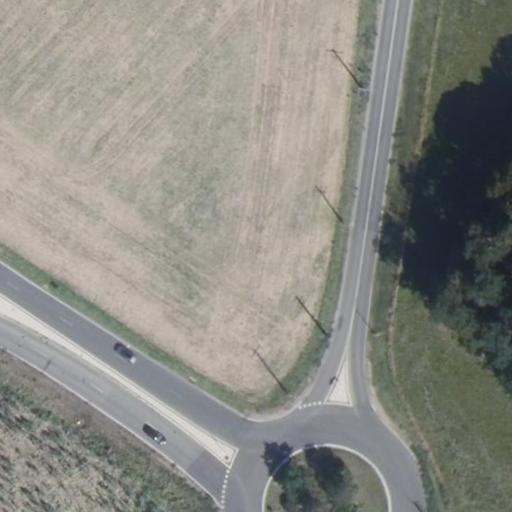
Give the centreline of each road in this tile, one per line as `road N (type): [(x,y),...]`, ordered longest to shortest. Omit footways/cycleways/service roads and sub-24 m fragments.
road 1 (secondary): [(399,0),(349,337)]
road 2 (primary): [(262,443),(206,418),(0,278)]
road 3 (primary): [(0,335),(195,460),(237,506)]
